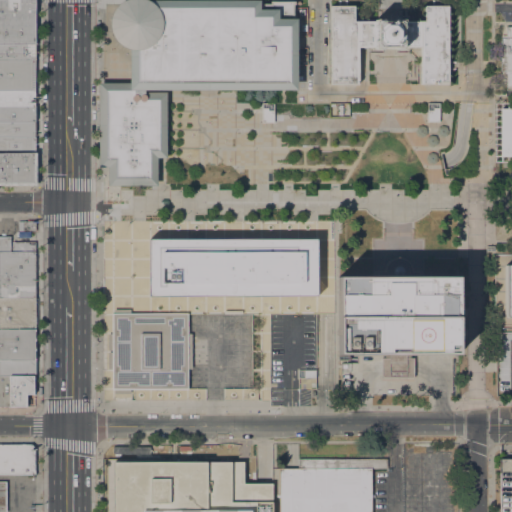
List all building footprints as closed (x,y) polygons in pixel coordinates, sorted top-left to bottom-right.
[(0,43),(0,0),(36,0),(36,43),(35,43),(0,43)] [(98,82),(98,168),(108,168),(108,183),(132,184),(131,187),(157,187),(157,159),(166,159),(167,91),(145,92),(145,89),(296,89),(296,83),(297,18),(294,18),(294,0),(118,0),(113,5),(110,10),(108,16),(108,23),(110,29),(113,34),(117,41),(122,45),(129,49),(130,83),(98,82)] [(447,84),(419,84),(419,47),(403,47),(403,49),(395,49),(395,47),(382,47),(382,49),(373,49),(373,47),(361,47),(357,47),(358,84),(330,84),(329,6),(353,6),(353,21),(373,21),(373,19),(382,19),(382,21),(394,20),(394,19),(403,19),(403,21),(423,21),(423,6),(447,6),(447,84)] [(511,90),(506,90),(506,74),(505,74),(505,71),(500,71),(500,37),(501,37),(501,35),(506,35),(506,26),(511,26),(511,90)] [(0,43),(35,43),(35,59),(0,59),(0,43)] [(0,59),(35,59),(35,90),(0,90),(0,59)] [(0,105),(0,90),(35,90),(35,105),(0,105)] [(273,121),(261,121),(261,101),(273,101),(273,121)] [(439,121),(427,121),(427,102),(439,102),(439,121)] [(511,161),(494,161),(494,102),(511,102),(511,161)] [(0,105),(35,105),(35,121),(0,121),(0,105)] [(0,121),(35,121),(35,136),(0,136),(0,121)] [(0,150),(35,150),(35,183),(0,183),(0,150)] [(35,221),(35,230),(18,230),(18,221),(35,221)] [(147,295),(148,273),(140,273),(140,268),(123,268),(124,227),(116,226),(116,239),(102,239),(102,322),(110,322),(110,308),(129,308),(129,311),(319,313),(319,306),(314,306),(314,296),(147,295)] [(10,251),(0,251),(0,236),(10,236),(10,251)] [(317,238),(317,295),(148,296),(148,238),(317,238)] [(12,251),(12,242),(35,242),(35,251),(12,251)] [(0,296),(0,251),(10,251),(12,251),(35,251),(33,297),(0,296)] [(384,267),(385,265),(387,262),(389,260),(391,258),(394,257),(396,257),(399,257),(401,257),(403,258),(406,259),(407,261),(409,263),(410,265),(411,268),(411,270),(419,270),(419,276),(457,276),(457,353),(411,353),(411,358),(413,358),(413,377),(381,377),(381,357),(384,357),(384,354),(338,354),(338,276),(376,276),(376,270),(384,270),(384,267)] [(503,315),(511,315),(511,264),(503,264),(503,315)] [(0,328),(0,296),(33,297),(36,297),(36,328),(33,328),(0,328)] [(130,389),(130,393),(114,393),(114,389),(112,389),(112,369),(108,369),(108,352),(112,352),(112,350),(108,350),(108,333),(111,333),(112,313),(113,313),(113,309),(130,309),(130,312),(188,313),(187,333),(191,333),(191,368),(188,368),(188,389),(130,389)] [(0,360),(0,328),(33,328),(35,360),(0,360)] [(35,376),(0,376),(0,360),(35,360),(35,376)] [(35,406),(0,406),(0,376),(35,376),(35,406)] [(0,444),(32,444),(35,446),(35,474),(0,474),(0,444)] [(403,511),(403,452),(428,452),(428,449),(443,449),(443,452),(450,452),(450,483),(453,483),(453,511),(403,511)] [(108,456),(108,511),(270,511),(270,481),(245,481),(245,458),(108,456)] [(278,511),(278,468),(297,468),(297,459),(386,458),(386,468),(371,468),(371,511),(278,511)] [(511,511),(500,511),(500,458),(511,458),(511,511)]
